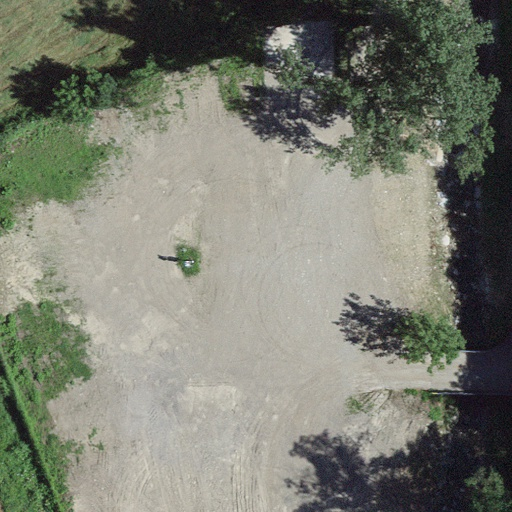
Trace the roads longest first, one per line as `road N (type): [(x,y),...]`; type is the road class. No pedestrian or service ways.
road 1 (track): [(388,0),(316,301),(331,352),(383,367),(489,374),(511,367)]
road 2 (track): [(331,352),(322,468),(331,511)]
